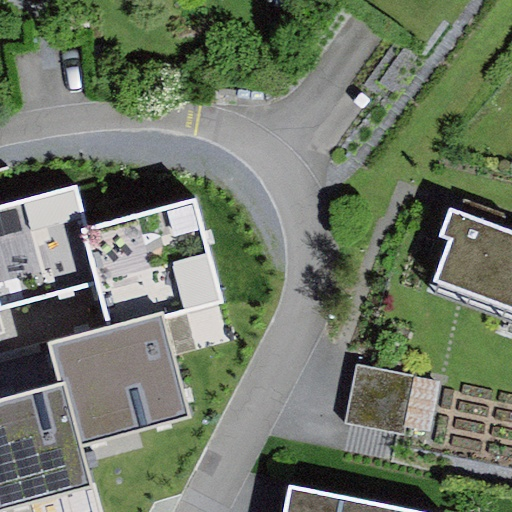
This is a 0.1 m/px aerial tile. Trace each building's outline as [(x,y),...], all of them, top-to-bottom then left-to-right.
[(114,0),(116,8),(182,0),(114,0)] [(0,511),(12,511),(92,491),(80,445),(191,417),(165,318),(221,303),(195,203),(87,231),(76,189),(0,208),(0,311),(0,313),(95,288),(104,326),(46,341),(57,383),(0,397),(0,511)] [(511,237),(452,217),(441,248),(452,251),(438,289),(511,315),(511,237)] [(443,385),(355,369),(343,431),(403,443),(405,432),(433,437),(443,385)] [(345,511),(289,502),(287,511),(345,511)]
